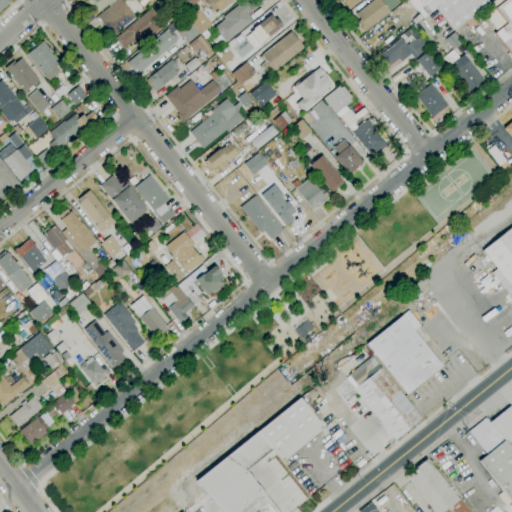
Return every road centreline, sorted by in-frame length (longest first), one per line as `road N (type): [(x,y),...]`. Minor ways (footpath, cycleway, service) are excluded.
road 1 (residential): [(511,88),(16,489)]
road 2 (residential): [(40,0),(268,286)]
road 3 (tertiary): [(511,366),(332,511)]
road 4 (residential): [(303,0),(426,156)]
road 5 (residential): [(134,119),(0,226)]
